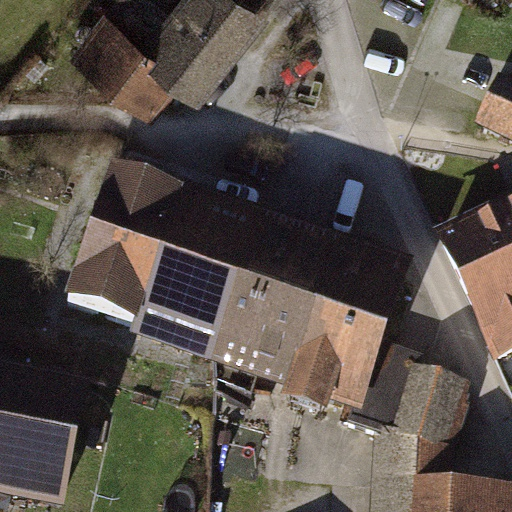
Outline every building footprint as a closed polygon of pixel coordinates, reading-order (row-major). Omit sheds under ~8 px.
[(183,0),(147,42),(180,70),(208,94),(279,11),(268,2),(269,0),(183,0)] [(180,70),(147,42),(110,9),(77,49),(150,110),(180,70)] [(511,143),(511,83),(501,78),(479,126),(511,143)] [(265,223),(107,169),(85,232),(60,304),(130,328),(126,340),(217,369),(265,223)] [(511,203),(501,208),(511,233),(511,203)] [(511,233),(501,208),(432,240),(490,366),(511,356),(511,233)] [(409,270),(265,223),(217,369),(287,392),(282,405),(326,419),(330,407),(352,416),(361,419),(385,347),(409,270)] [(411,372),(419,374),(424,360),(385,347),(361,419),(352,416),(349,424),(383,436),(391,438),(411,372)] [(63,511),(88,388),(0,370),(0,501),(51,511),(63,511)] [(411,372),(391,438),(383,436),(374,511),(511,511),(511,489),(449,485),(453,451),(472,388),(419,374),(411,372)]
